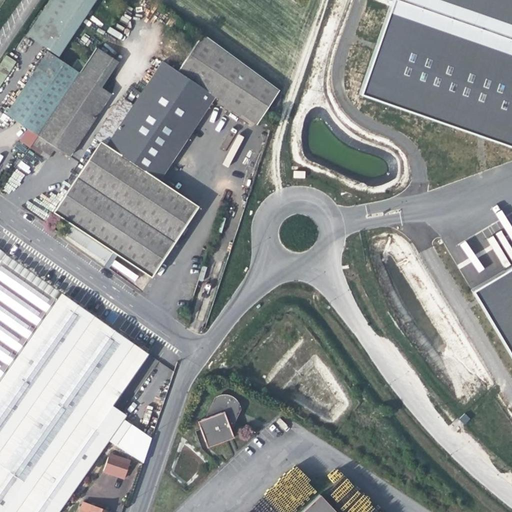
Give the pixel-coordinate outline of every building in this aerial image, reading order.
[(13,119),(27,128),(37,135),(78,72),(84,63),(77,58),(71,67),(56,57),(94,0),(49,0),(26,35),(47,49),(5,113),(13,119)] [(511,0),(396,0),(366,100),(511,143),(511,0)] [(202,33),(177,71),(215,96),(224,102),(222,104),(238,115),(240,112),(256,123),(273,99),(278,102),(280,103),(283,94),(265,80),(202,33)] [(95,46),(84,63),(78,72),(101,87),(118,61),(95,46)] [(0,84),(15,62),(5,55),(0,62),(0,84)] [(211,102),(215,96),(177,71),(161,60),(132,104),(105,145),(159,180),(211,102)] [(111,94),(101,87),(78,72),(37,135),(28,147),(36,152),(47,159),(55,147),(69,156),(111,94)] [(94,137),(99,141),(105,145),(132,104),(121,97),(94,137)] [(19,141),(28,147),(37,135),(27,128),(19,141)] [(53,212),(58,216),(105,145),(99,141),(53,212)] [(75,226),(117,254),(150,277),(179,234),(182,236),(187,228),(184,226),(198,206),(184,197),(159,180),(105,145),(58,216),(75,226)] [(117,254),(75,226),(65,240),(108,268),(117,254)] [(157,370),(171,349),(14,239),(0,259),(0,511),(56,511),(103,445),(131,406),(156,369),(157,370)] [(511,259),(469,286),(511,357),(511,259)] [(219,395),(213,406),(234,420),(241,409),(219,395)] [(234,420),(213,406),(206,417),(196,420),(206,447),(233,438),(229,428),(227,423),(231,425),(234,420)] [(108,453),(107,457),(127,464),(128,463),(129,460),(118,456),(108,453)] [(123,477),(127,464),(107,457),(102,470),(123,477)] [(297,466),(284,475),(289,482),(295,477),(298,481),(304,476),(297,466)] [(333,511),(315,492),(294,511),(333,511)] [(108,511),(82,502),(80,510),(85,511),(108,511)]
